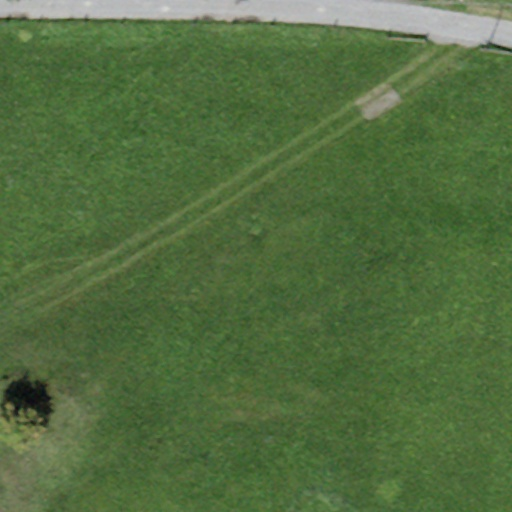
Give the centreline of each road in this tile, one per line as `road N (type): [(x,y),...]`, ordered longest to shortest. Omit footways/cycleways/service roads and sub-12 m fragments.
road 1 (track): [(471,26),(85,286),(0,332)]
road 2 (residential): [(0,4),(256,10),(511,32)]
